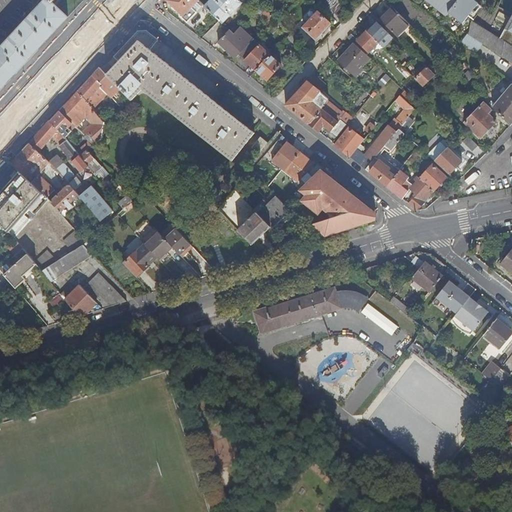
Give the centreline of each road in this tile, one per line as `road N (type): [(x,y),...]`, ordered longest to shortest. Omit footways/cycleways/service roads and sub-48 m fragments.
road 1 (tertiary): [(416,228),(0,365)]
road 2 (residential): [(140,9),(416,228)]
road 3 (residential): [(0,160),(140,9)]
road 4 (residential): [(98,0),(0,106)]
road 5 (residential): [(511,301),(416,228)]
